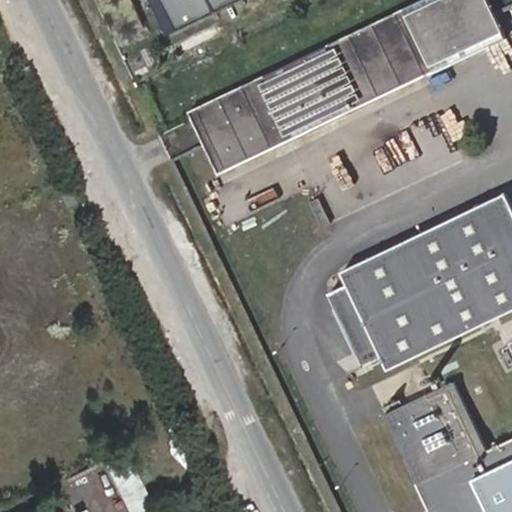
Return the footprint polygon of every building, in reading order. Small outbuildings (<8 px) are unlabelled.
[(161,0),(152,0),(169,34),(176,30),(161,0)] [(161,0),(176,30),(239,0),(161,0)] [(486,0),(425,0),(190,112),(219,174),(505,38),(486,0)] [(61,196),(67,208),(76,204),(69,192),(61,196)] [(511,206),(506,194),(342,273),(389,370),(511,311),(511,206)] [(331,223),(320,198),(308,204),(319,228),(331,223)] [(511,511),(511,436),(485,449),(451,378),(379,412),(427,511),(511,511)]
